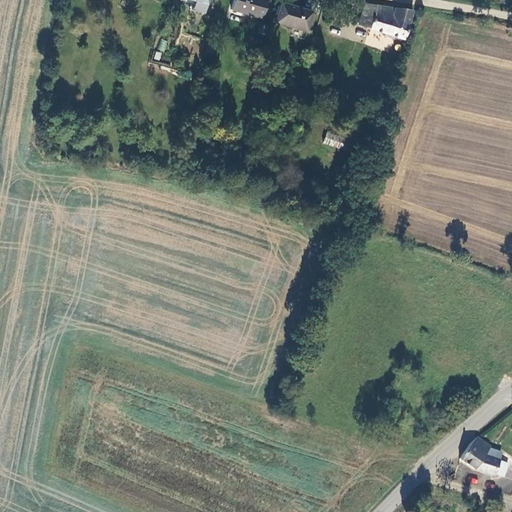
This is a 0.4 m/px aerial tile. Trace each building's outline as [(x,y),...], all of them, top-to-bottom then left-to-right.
[(192,0),(192,2),(190,8),(202,11),(204,0),(192,0)] [(260,19),(266,0),(232,0),(230,8),(260,19)] [(363,4),(356,25),(404,40),(413,13),(363,4)] [(274,24),(303,34),(310,14),(280,5),(274,24)] [(157,49),(164,52),(168,41),(161,39),(157,49)] [(322,141),(360,154),(363,144),(325,132),(322,141)] [(417,250),(386,240),(381,253),(412,263),(417,250)] [(479,320),(451,310),(444,333),(458,338),(459,334),(472,339),(479,320)] [(489,454),(475,446),(467,453),(458,468),(476,476),(495,482),(495,481),(504,484),(508,472),(498,469),(483,464),(488,456),(489,454)] [(488,456),(483,464),(498,469),(500,460),(488,456)]
